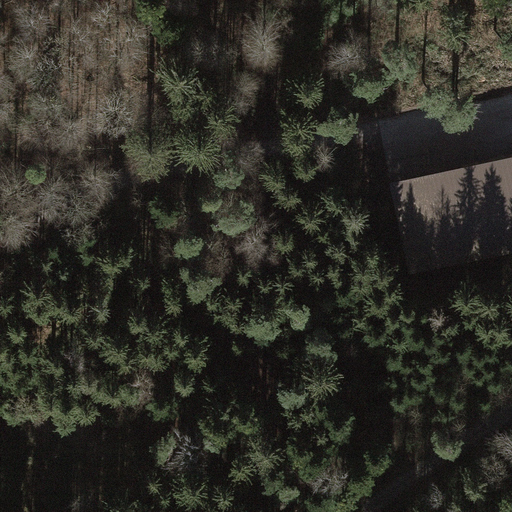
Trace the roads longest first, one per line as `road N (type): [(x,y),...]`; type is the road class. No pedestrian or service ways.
road 1 (track): [(511,99),(75,193),(0,238)]
road 2 (track): [(0,399),(185,453),(371,447),(432,468)]
road 3 (track): [(511,412),(372,511)]
